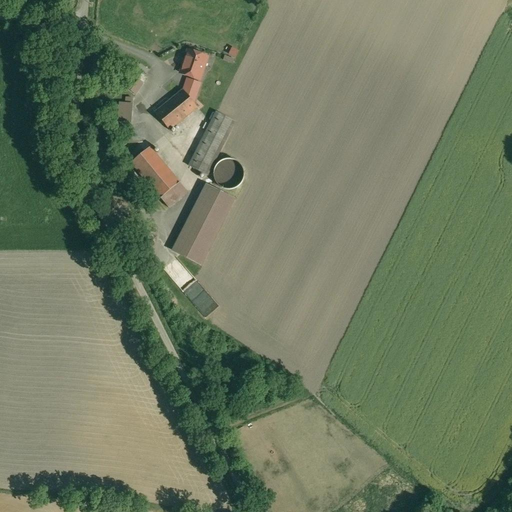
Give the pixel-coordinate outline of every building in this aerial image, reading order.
[(210,57),(187,49),(178,74),(187,78),(200,82),(210,57)] [(150,70),(141,64),(137,69),(146,75),(150,70)] [(138,79),(133,76),(126,88),(135,95),(147,78),(141,74),(138,79)] [(203,83),(200,82),(187,78),(183,90),(195,105),(203,83)] [(195,105),(183,90),(170,100),(180,113),(174,117),(179,123),(198,108),(195,105)] [(180,113),(170,100),(155,113),(170,131),(179,123),(174,117),(180,113)] [(133,103),(119,102),(117,122),(131,123),(133,103)] [(236,122),(216,112),(188,166),(208,176),(236,122)] [(150,147),(131,163),(143,177),(151,170),(146,164),(156,155),(150,147)] [(187,192),(156,155),(146,164),(151,170),(143,177),(169,208),(187,192)] [(236,200),(206,184),(171,251),(201,267),(236,200)]
